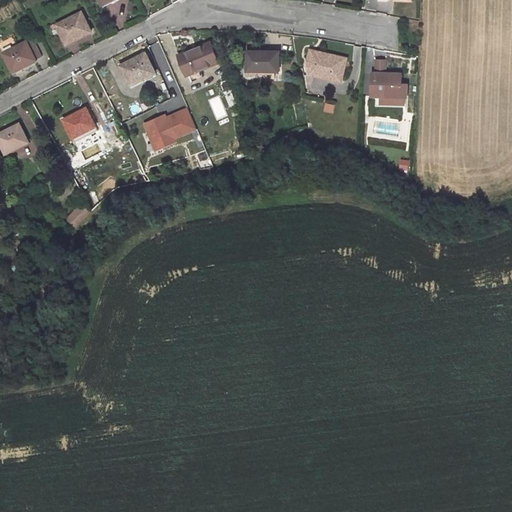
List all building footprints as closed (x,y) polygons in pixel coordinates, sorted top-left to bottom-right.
[(82,12),(57,25),(66,43),(74,39),(75,40),(92,31),(82,12)] [(23,69),(22,67),(42,57),(33,39),(4,53),(15,74),(23,69)] [(201,70),(219,62),(211,43),(179,56),(188,75),(190,74),(201,70)] [(331,79),(342,81),(346,58),(311,50),(308,62),(310,72),(331,77),(331,79)] [(248,71),(279,72),(280,52),(248,52),(248,71)] [(156,72),(146,53),(121,66),(132,85),(148,77),(148,76),(156,72)] [(386,74),(386,61),(377,61),(377,73),(386,74)] [(190,74),(193,82),(204,77),(201,70),(190,74)] [(377,73),(373,73),(373,96),(382,96),(407,97),(407,85),(401,85),(402,74),(386,74),(377,73)] [(157,149),(200,131),(189,104),(145,123),(157,149)] [(88,129),(96,125),(87,109),(65,120),(73,138),(89,131),(88,129)] [(20,124),(0,133),(0,139),(7,154),(22,146),(21,145),(28,141),(20,124)] [(195,153),(200,170),(214,165),(209,149),(195,153)] [(129,164),(133,172),(136,171),(139,178),(148,175),(141,160),(129,164)] [(86,202),(69,219),(76,227),(93,211),(86,202)] [(15,261),(7,250),(2,253),(11,265),(15,261)]
